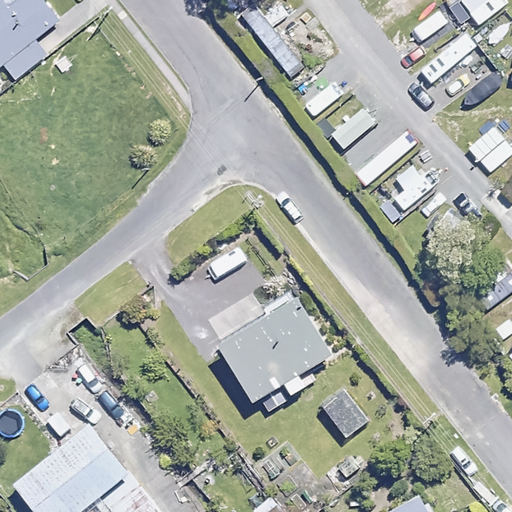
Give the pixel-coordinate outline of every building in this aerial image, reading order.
[(61,18),(46,0),(17,0),(10,6),(5,0),(0,0),(0,77),(7,86),(47,55),(35,39),(61,18)] [(304,29),(290,42),(274,25),(290,9),(281,0),(278,0),(264,14),(257,7),(241,21),(290,74),(304,61),(309,66),(324,51),(304,29)] [(444,41),(425,14),(390,39),(409,66),(444,41)] [(511,33),(486,55),(511,86),(511,33)] [(470,77),(459,63),(434,83),(445,97),(470,77)] [(334,356),(295,288),(261,307),(254,295),(208,320),(255,402),(286,385),(292,396),(308,387),(301,374),(334,356)] [(368,422),(345,395),(327,410),(350,438),(368,422)] [(161,511),(93,425),(17,485),(38,511),(110,511),(111,511),(112,511),(161,511)] [(290,472),(274,484),(287,501),(303,488),(290,472)] [(435,511),(425,493),(391,511),(435,511)]
